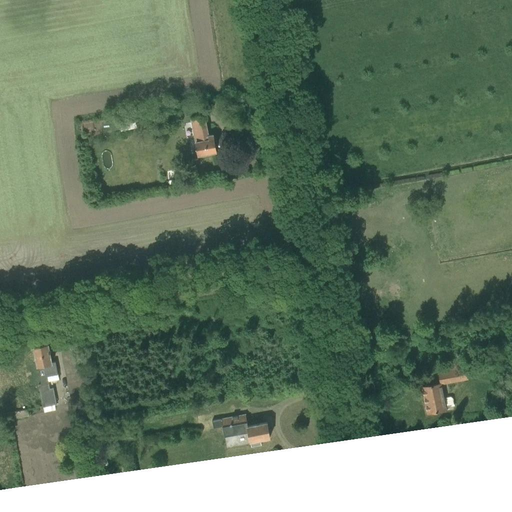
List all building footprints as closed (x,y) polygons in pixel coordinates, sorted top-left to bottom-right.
[(202,106),(189,109),(191,118),(191,119),(197,156),(216,152),(213,135),(208,136),(205,116),(204,116),(202,106)] [(144,118),(135,119),(136,128),(146,126),(144,118)] [(128,120),(118,122),(120,132),(129,130),(128,120)] [(148,150),(152,173),(167,171),(164,148),(148,150)] [(48,346),(30,349),(42,407),(54,405),(51,389),(47,389),(45,377),(54,375),(48,346)] [(440,383),(421,387),(427,414),(453,409),(454,407),(452,398),(450,397),(444,398),(442,385),(468,380),(466,368),(465,368),(463,361),(437,366),(440,383)] [(221,420),(212,421),(213,429),(222,427),(224,436),(247,432),(251,448),(261,446),(260,440),(269,438),(266,423),(247,427),(245,415),(221,419),(221,420)]
